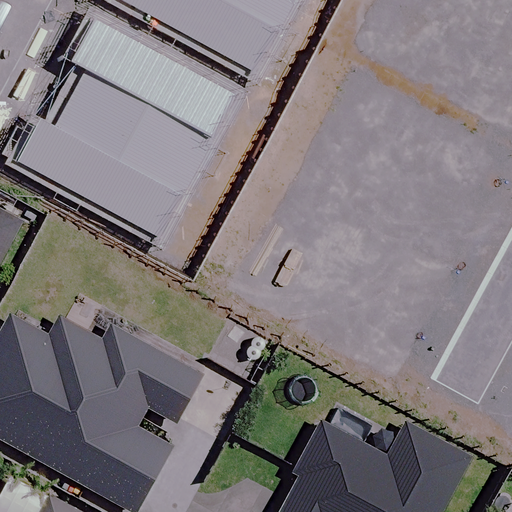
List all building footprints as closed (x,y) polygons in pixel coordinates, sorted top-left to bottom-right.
[(355,14),(328,0),(188,0),(149,76),(258,134),(246,157),(273,171),(355,14)] [(0,259),(20,222),(0,211),(0,259)] [(5,315),(0,324),(0,440),(133,511),(168,446),(133,428),(145,406),(173,421),(197,376),(109,329),(101,342),(55,317),(45,336),(5,315)] [(385,458),(320,423),(293,472),(299,475),(278,511),(440,511),(469,459),(404,423),(385,458)] [(38,511),(72,511),(47,498),(38,511)]
